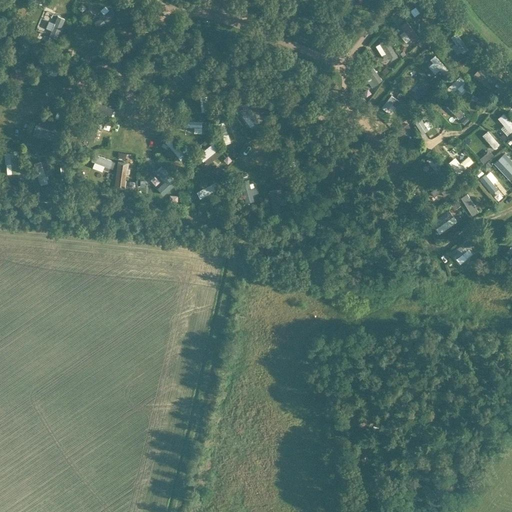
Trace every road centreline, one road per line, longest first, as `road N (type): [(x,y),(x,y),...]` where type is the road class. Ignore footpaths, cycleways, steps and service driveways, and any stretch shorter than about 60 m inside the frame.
road 1 (track): [(327,251),(190,223),(0,203)]
road 2 (track): [(343,61),(326,263)]
